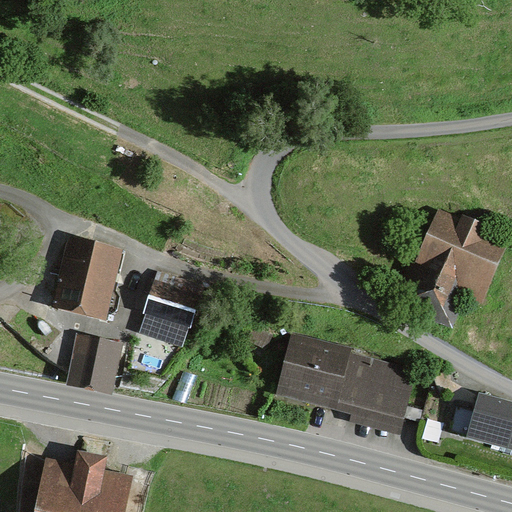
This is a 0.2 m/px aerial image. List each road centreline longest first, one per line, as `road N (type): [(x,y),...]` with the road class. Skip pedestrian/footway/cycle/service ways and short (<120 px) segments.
road 1 (residential): [(511,120),(296,139),(264,160),(255,191),(271,220),(355,298),(511,384)]
road 2 (tertiary): [(511,503),(327,453),(0,388)]
road 3 (track): [(0,77),(255,191)]
